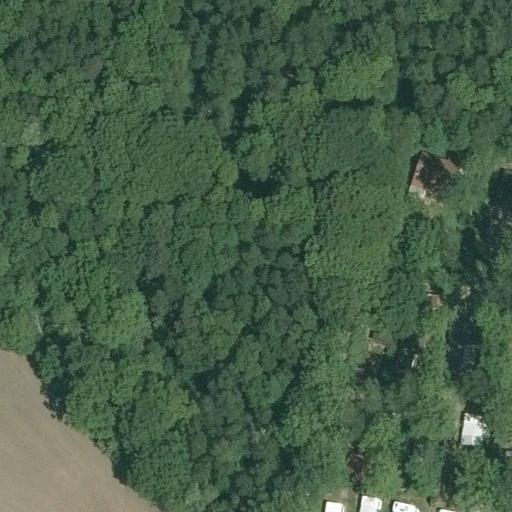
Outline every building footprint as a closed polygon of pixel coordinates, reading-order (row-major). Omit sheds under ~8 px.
[(461,173),(450,170),(423,160),(412,188),(440,198),(450,202),(461,173)] [(511,180),(507,179),(497,212),(511,216),(511,180)] [(402,336),(407,315),(364,306),(359,326),(402,336)] [(511,315),(496,315),(496,368),(511,368),(511,357),(511,315)] [(362,433),(355,453),(347,450),(339,473),(366,482),(380,439),(362,433)] [(434,511),(457,511),(460,503),(440,496),(434,511)] [(460,511),(492,511),(493,503),(461,502),(460,511)]
